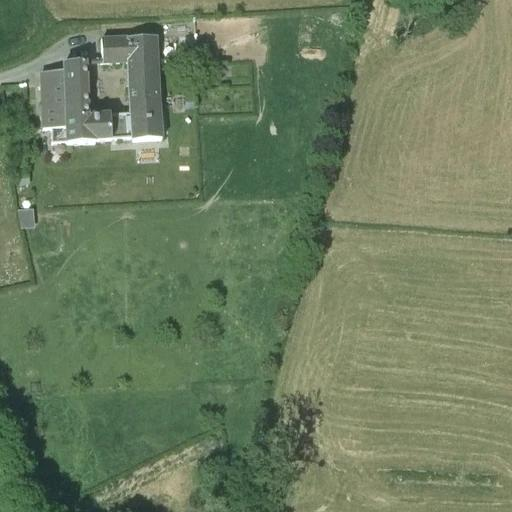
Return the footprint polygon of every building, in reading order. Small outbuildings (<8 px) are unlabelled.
[(155,41),(104,43),(105,66),(103,66),(103,67),(103,68),(126,67),(129,118),(131,143),(131,145),(160,144),(156,65),(155,41)] [(195,46),(192,46),(192,56),(189,56),(190,72),(206,72),(206,67),(204,46),(195,46)] [(85,66),(62,67),(63,79),(65,149),(94,147),(94,145),(131,143),(129,118),(86,121),(83,68),(85,68),(85,67),(85,66)] [(51,149),(65,149),(63,79),(39,80),(41,135),(51,135),(51,149)] [(30,215),(15,216),(18,234),(32,233),(30,215)]
